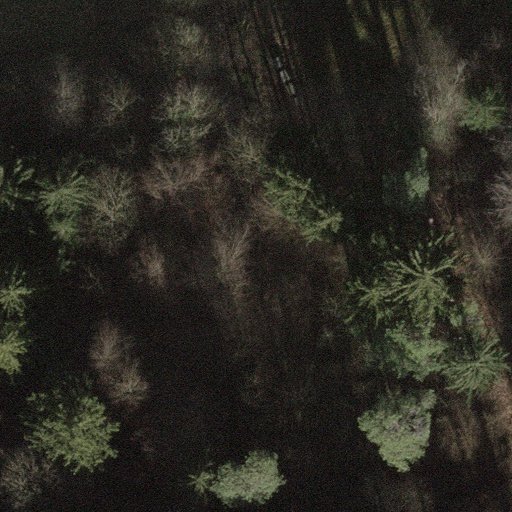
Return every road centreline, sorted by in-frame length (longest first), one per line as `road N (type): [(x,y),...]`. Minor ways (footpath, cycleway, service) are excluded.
road 1 (track): [(325,511),(511,456)]
road 2 (track): [(0,448),(42,459),(128,503),(181,511)]
